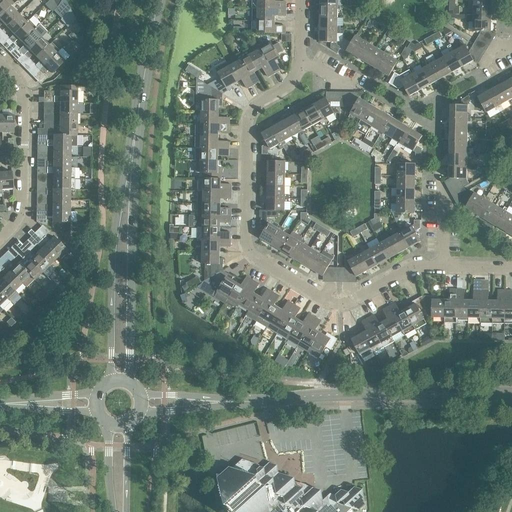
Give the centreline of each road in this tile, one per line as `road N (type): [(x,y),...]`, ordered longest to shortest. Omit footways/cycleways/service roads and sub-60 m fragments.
road 1 (residential): [(301,65),(293,82),(249,116),(250,252),(339,304),(407,269),(443,266)]
road 2 (tertiary): [(260,401),(511,394)]
road 3 (tertiary): [(132,144),(111,247),(111,382)]
road 4 (tertiary): [(128,383),(132,144)]
road 5 (residential): [(0,237),(19,213),(23,151),(21,92),(0,63)]
road 6 (tertiary): [(132,144),(158,0)]
road 7 (tertiary): [(139,411),(260,401)]
road 8 (tertiary): [(260,401),(139,395)]
